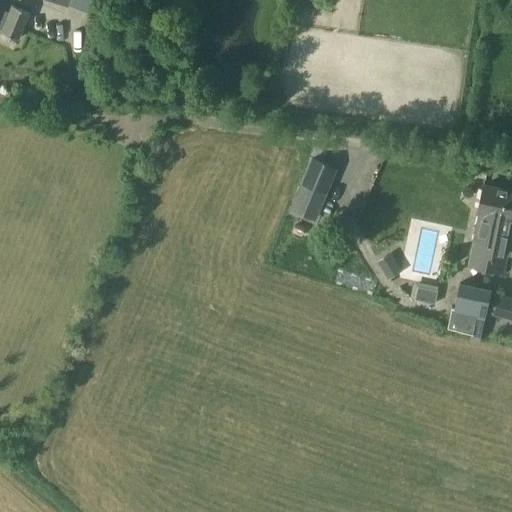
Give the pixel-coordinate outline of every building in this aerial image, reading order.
[(0,25),(3,27),(1,31),(18,39),(29,12),(12,5),(9,12),(0,8),(0,25)] [(291,207),(314,217),(335,167),(312,157),(291,207)] [(476,214),(480,215),(469,268),(486,271),(495,225),(500,226),(507,189),(483,184),(476,214)] [(511,190),(507,189),(500,226),(495,225),(486,271),(503,275),(507,256),(511,257),(511,253),(511,237),(510,237),(511,228),(511,190)] [(377,260),(387,276),(399,269),(389,252),(377,260)] [(458,283),(454,309),(486,316),(491,288),(458,283)] [(435,302),(437,290),(417,286),(415,298),(435,302)] [(511,298),(495,294),(490,314),(511,320),(511,298)] [(482,336),(486,316),(454,309),(453,310),(449,329),(482,336)]
